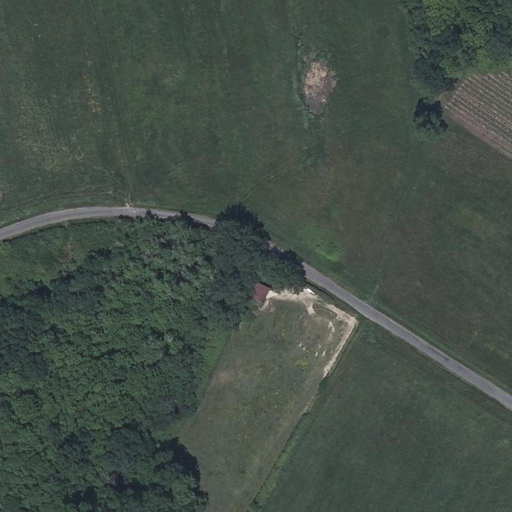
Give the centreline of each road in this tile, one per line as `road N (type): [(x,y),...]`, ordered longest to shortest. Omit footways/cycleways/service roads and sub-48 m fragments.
road 1 (unclassified): [(511,403),(295,262),(228,228),(125,211),(61,215),(0,234)]
road 2 (track): [(448,0),(470,84),(511,81)]
